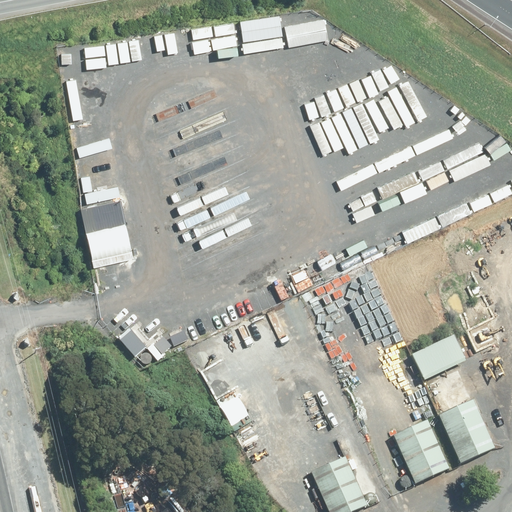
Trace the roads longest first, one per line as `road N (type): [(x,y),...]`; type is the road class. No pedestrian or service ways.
road 1 (unknown): [(511,420),(498,361),(459,356),(364,408),(380,470)]
road 2 (unknown): [(308,511),(275,457),(263,404),(280,329)]
road 3 (unknown): [(392,511),(445,489),(511,439)]
